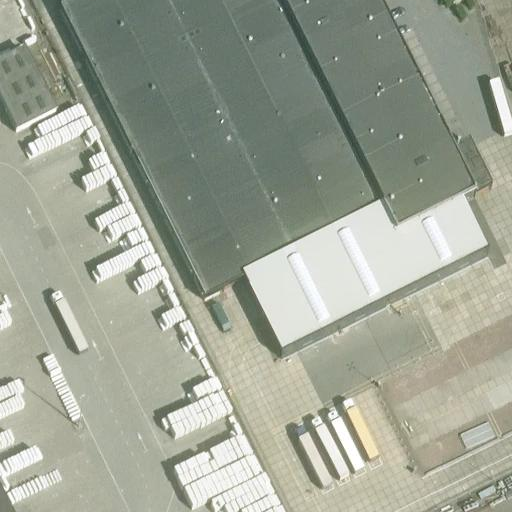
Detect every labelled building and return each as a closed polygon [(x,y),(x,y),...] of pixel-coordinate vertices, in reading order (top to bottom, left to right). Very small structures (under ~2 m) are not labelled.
[(467,145),(451,153),(374,0),(83,0),(59,12),(203,303),(382,214),(394,239),(473,199),(490,191),(467,145)] [(0,65),(0,104),(15,135),(54,115),(24,53),(0,65)] [(190,329),(178,333),(92,109),(50,125),(63,160),(8,181),(34,248),(38,246),(87,374),(105,367),(117,398),(204,365),(190,329)] [(0,438),(9,435),(3,415),(0,416),(0,438)] [(64,511),(62,504),(83,495),(69,458),(13,479),(26,511),(64,511)] [(9,511),(0,493),(0,511),(9,511)]
